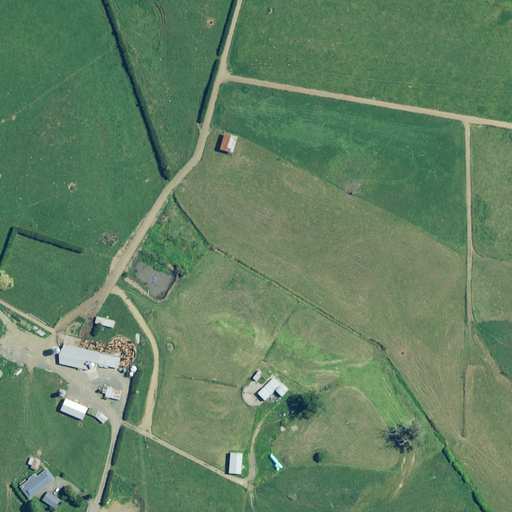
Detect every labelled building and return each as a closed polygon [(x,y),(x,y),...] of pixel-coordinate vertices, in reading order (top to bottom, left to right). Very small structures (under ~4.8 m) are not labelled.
[(225,133),(220,149),(233,154),(239,137),(225,133)] [(115,322),(96,317),(95,323),(113,328),(115,322)] [(118,369),(120,357),(63,345),(58,363),(90,371),(92,363),(118,369)] [(263,373),(259,370),(253,378),(256,381),(263,373)] [(287,390),(274,377),(258,394),(265,401),(275,390),(281,397),(287,390)] [(122,391),(103,387),(101,396),(119,400),(122,391)] [(87,408),(65,399),(60,411),(82,420),(87,408)] [(86,413),(96,418),(103,424),(108,419),(99,411),(90,406),(86,413)] [(242,454),(231,453),(229,473),(241,474),(242,454)] [(41,461),(30,457),(28,464),(32,465),(31,469),(37,471),(41,461)] [(55,479),(47,469),(35,478),(34,476),(20,487),(29,500),(55,479)] [(60,500),(49,492),(43,501),(54,508),(60,500)]
